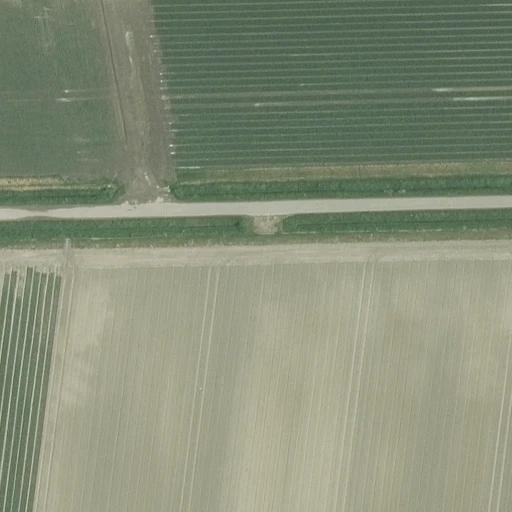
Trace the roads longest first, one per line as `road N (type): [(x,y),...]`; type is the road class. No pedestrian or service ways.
road 1 (unclassified): [(0,216),(511,204)]
road 2 (track): [(154,212),(111,0)]
